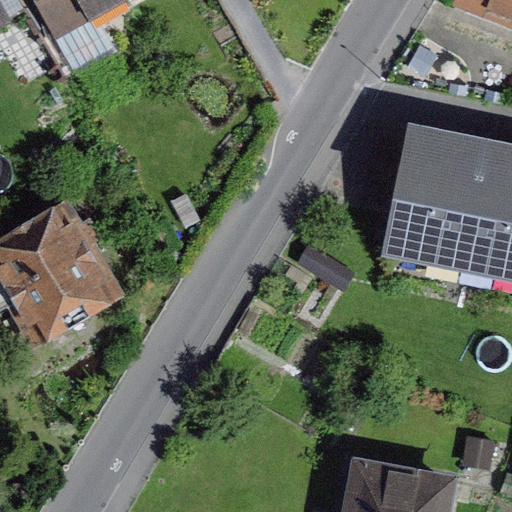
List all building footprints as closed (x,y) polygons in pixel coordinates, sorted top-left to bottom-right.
[(146,0),(29,0),(57,50),(146,0)] [(511,0),(468,0),(461,17),(511,38),(511,0)] [(511,153),(420,136),(395,264),(511,286),(511,153)] [(74,209),(0,251),(0,293),(40,364),(133,311),(74,209)] [(458,511),(464,487),(360,466),(350,511),(458,511)]
